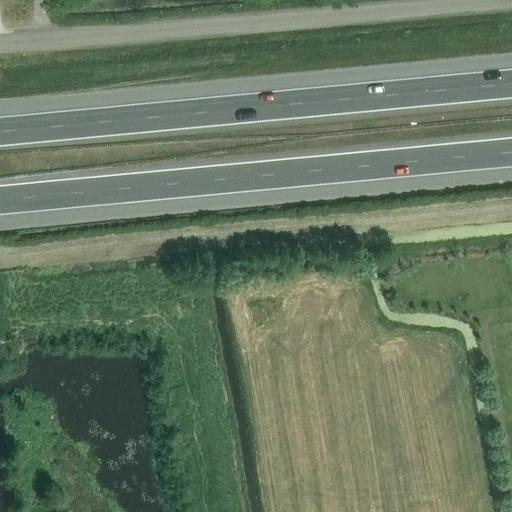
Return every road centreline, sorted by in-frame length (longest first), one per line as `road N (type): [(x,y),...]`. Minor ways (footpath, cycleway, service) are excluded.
road 1 (motorway): [(511,83),(0,132)]
road 2 (motorway): [(0,200),(511,152)]
road 3 (unclassified): [(0,44),(503,0)]
